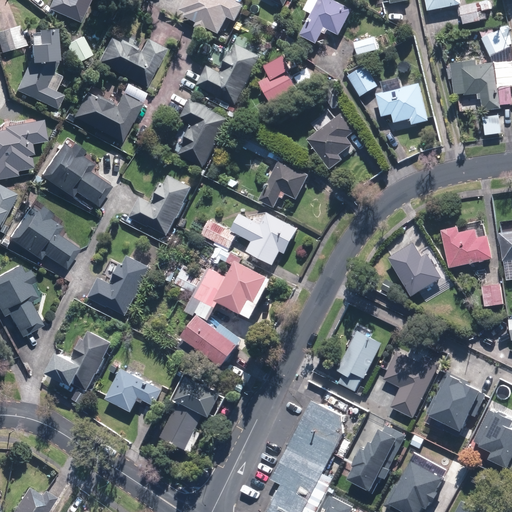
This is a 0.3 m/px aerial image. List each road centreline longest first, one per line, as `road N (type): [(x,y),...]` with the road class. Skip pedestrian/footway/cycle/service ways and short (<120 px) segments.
road 1 (tertiary): [(216,511),(359,230),(409,188),(511,164)]
road 2 (residential): [(0,415),(41,422),(182,511)]
